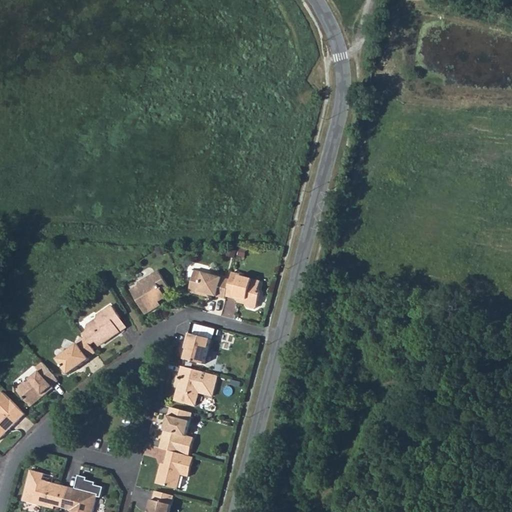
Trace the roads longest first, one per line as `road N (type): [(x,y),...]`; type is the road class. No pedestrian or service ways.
road 1 (tertiary): [(317,0),(343,62),(342,108),(282,338)]
road 2 (residential): [(131,368),(147,393),(129,469),(32,442)]
road 3 (tertiary): [(282,338),(236,511)]
road 4 (residential): [(282,338),(187,315),(144,339),(131,368)]
road 5 (residential): [(131,368),(94,384),(32,442)]
